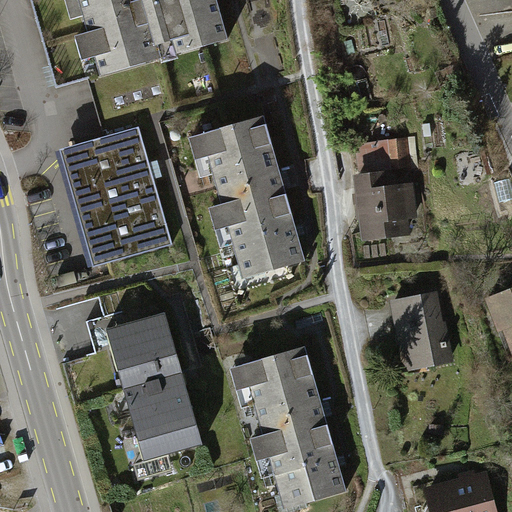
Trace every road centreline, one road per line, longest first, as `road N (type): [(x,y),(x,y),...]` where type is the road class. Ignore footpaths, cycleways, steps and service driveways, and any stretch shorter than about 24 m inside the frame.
road 1 (residential): [(298,0),(340,277),(387,511)]
road 2 (secondary): [(0,248),(72,511)]
road 3 (residential): [(450,0),(511,132)]
